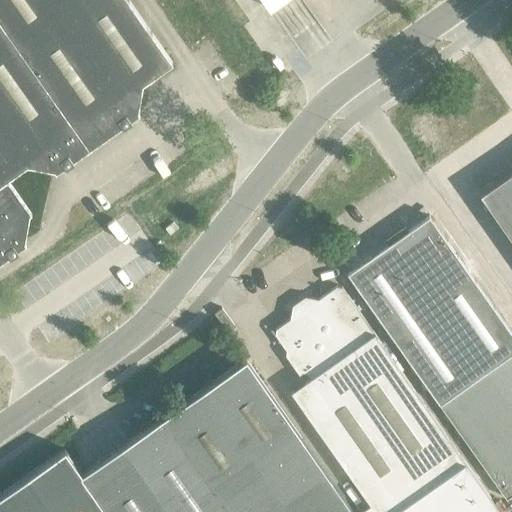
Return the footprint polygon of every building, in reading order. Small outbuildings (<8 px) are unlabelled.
[(0,0),(0,182),(4,179),(26,164),(54,169),(62,164),(64,167),(73,161),(70,158),(120,123),(122,126),(131,120),(128,117),(137,111),(141,83),(155,73),(172,62),(127,0),(0,0)] [(262,0),(269,9),(280,0),(262,0)] [(511,170),(480,193),(494,214),(511,200),(511,170)] [(0,257),(6,253),(9,256),(18,250),(15,247),(23,241),(28,213),(4,179),(0,182),(0,257)] [(511,200),(494,214),(505,230),(511,225),(511,200)] [(388,244),(347,273),(439,403),(509,502),(511,499),(511,333),(429,215),(407,230),(410,235),(391,248),(388,244)] [(370,503),(357,511),(500,511),(342,287),(337,286),(318,299),(312,297),(291,312),(290,318),(276,328),(275,333),(286,350),(286,354),(299,374),(303,372),(306,372),(310,378),(291,391),(370,503)] [(353,511),(245,358),(238,364),(80,472),(64,449),(0,494),(0,511),(353,511)]
